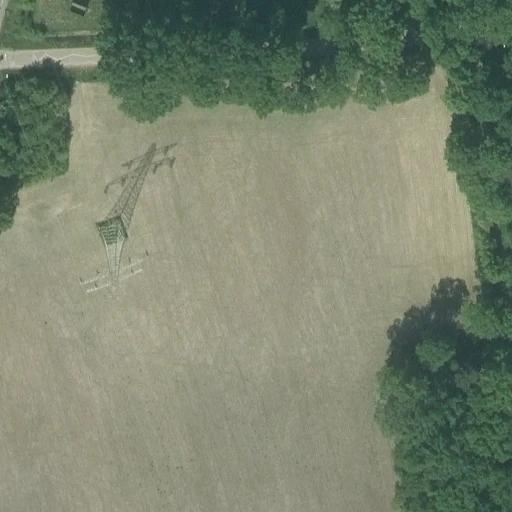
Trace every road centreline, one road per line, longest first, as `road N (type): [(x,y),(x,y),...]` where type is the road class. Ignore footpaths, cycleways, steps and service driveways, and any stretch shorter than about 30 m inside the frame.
road 1 (unclassified): [(511,31),(464,27),(0,59)]
road 2 (track): [(511,380),(463,0)]
